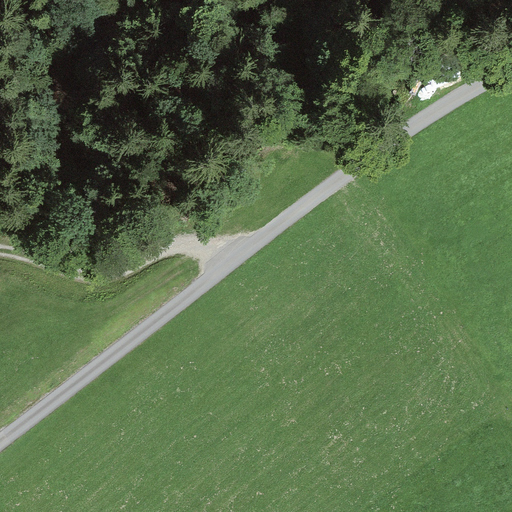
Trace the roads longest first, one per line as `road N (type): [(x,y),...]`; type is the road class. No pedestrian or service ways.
road 1 (track): [(511,68),(382,147),(0,441)]
road 2 (track): [(0,250),(94,273),(185,242),(243,252)]
